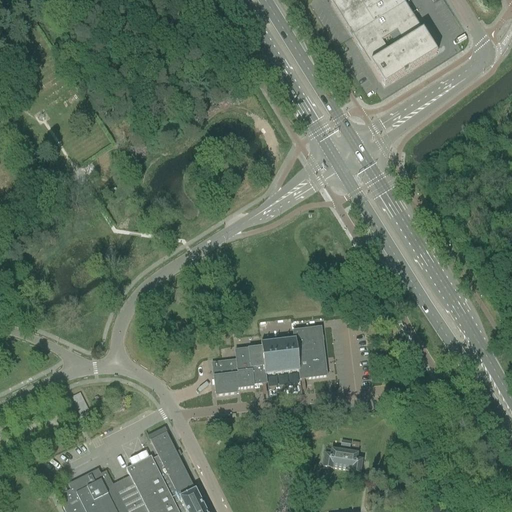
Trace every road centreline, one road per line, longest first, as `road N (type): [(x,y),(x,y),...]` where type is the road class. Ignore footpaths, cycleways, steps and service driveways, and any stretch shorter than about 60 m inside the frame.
road 1 (primary): [(340,171),(511,437)]
road 2 (primary): [(511,402),(361,158)]
road 3 (unclassified): [(269,209),(148,285),(122,318),(114,367)]
road 4 (primary): [(236,0),(330,155)]
road 5 (primary): [(351,142),(266,0)]
road 6 (unclassified): [(411,113),(483,60),(454,0)]
